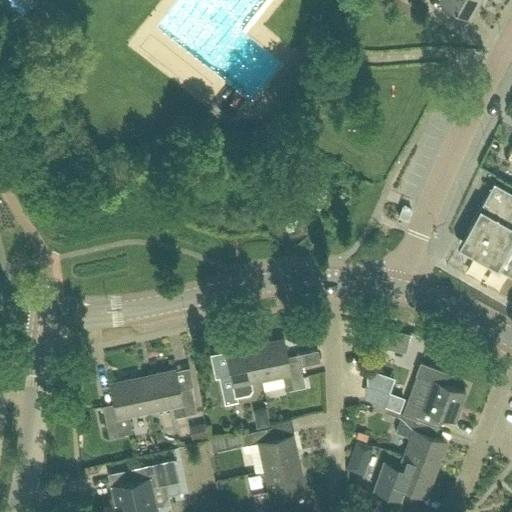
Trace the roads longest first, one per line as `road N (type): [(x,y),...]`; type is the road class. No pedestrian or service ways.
road 1 (residential): [(399,288),(450,156),(511,34)]
road 2 (residential): [(336,483),(329,277)]
road 3 (residential): [(18,511),(46,326)]
road 4 (tertiary): [(63,311),(156,312),(226,285)]
road 5 (residential): [(454,510),(511,353)]
road 6 (tertiary): [(226,285),(67,271)]
road 7 (tertiary): [(511,338),(399,288)]
